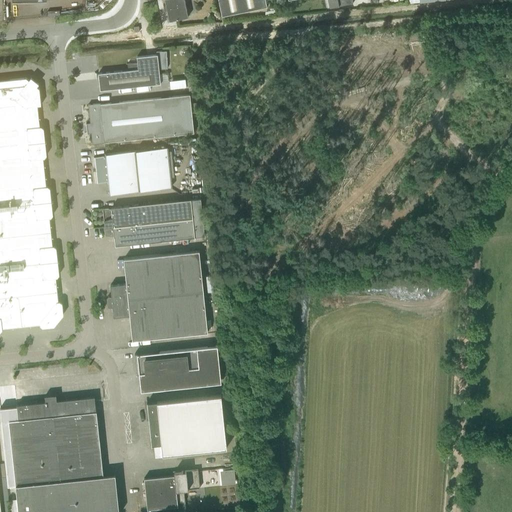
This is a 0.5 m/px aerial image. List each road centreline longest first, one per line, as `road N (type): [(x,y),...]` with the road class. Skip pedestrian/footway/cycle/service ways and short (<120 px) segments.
road 1 (track): [(453,511),(468,259),(511,154)]
road 2 (unclassified): [(87,349),(56,28)]
road 3 (unclassified): [(87,349),(112,373),(129,511)]
